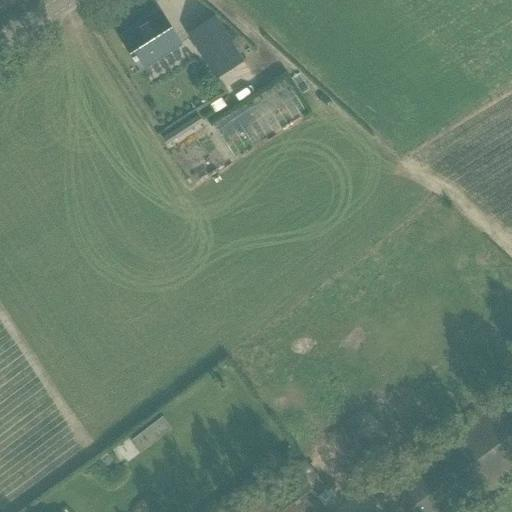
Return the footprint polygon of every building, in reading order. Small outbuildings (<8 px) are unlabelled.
[(121,40),(132,57),(132,58),(134,62),(135,62),(140,71),(180,45),(169,28),(159,11),(143,21),(145,24),(121,40)] [(187,34),(198,51),(215,78),(242,61),(225,34),(214,17),(187,34)] [(441,108),(459,92),(445,77),(428,93),(441,108)] [(244,154),(316,114),(296,79),(224,119),(244,154)] [(166,145),(202,122),(198,115),(162,139),(166,145)] [(459,511),(511,473),(511,391),(390,481),(413,511),(459,511)] [(161,417),(149,426),(158,437),(169,428),(161,417)] [(323,511),(324,511),(314,498),(326,490),(304,459),(292,469),(233,511),(323,511)]
